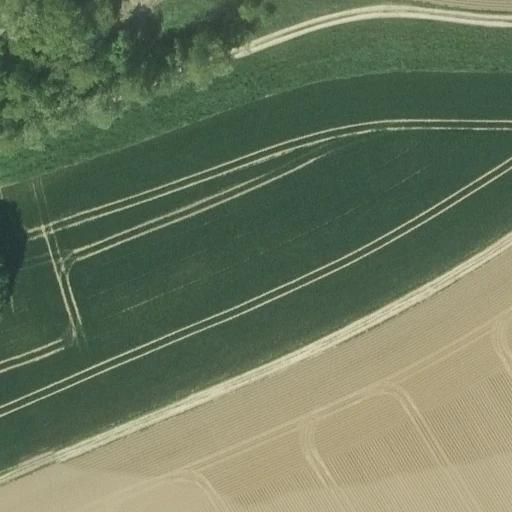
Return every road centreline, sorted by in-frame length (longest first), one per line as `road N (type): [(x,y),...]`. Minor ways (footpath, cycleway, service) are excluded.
road 1 (track): [(511,243),(421,298),(0,485)]
road 2 (track): [(511,18),(395,11),(248,37),(180,67),(0,122)]
